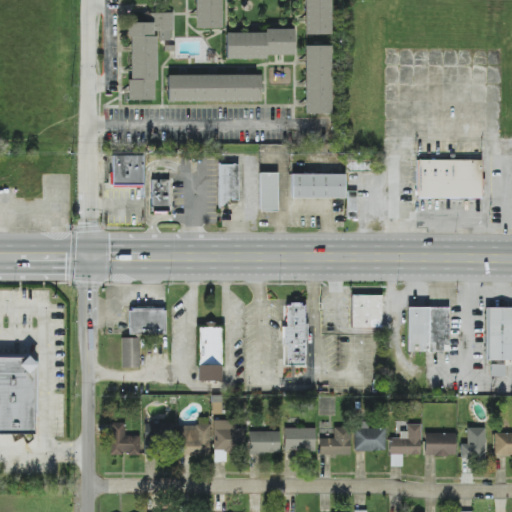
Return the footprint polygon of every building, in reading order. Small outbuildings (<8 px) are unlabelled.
[(220,0),(195,0),(195,28),(220,28),(220,0)] [(330,0),(304,0),(305,35),(331,35),(330,0)] [(128,101),(155,101),(155,32),(158,32),(158,41),(172,41),(172,13),(150,13),(150,22),(128,22),(128,101)] [(293,31),(225,31),(226,58),(294,57),(293,31)] [(330,114),(331,46),(305,45),(304,114),(330,114)] [(167,76),(167,102),(261,101),(261,74),(167,76)] [(110,188),(142,188),(142,152),(110,152),(110,188)] [(481,159),(416,159),(416,198),(481,198),(481,159)] [(237,203),(237,164),(218,164),(218,203),(237,203)] [(277,172),(258,172),(258,210),(277,210),(277,172)] [(345,173),(291,173),(291,198),(345,198),(345,173)] [(150,212),(168,212),(168,179),(150,179),(150,212)] [(346,219),(356,219),(357,191),(347,191),(346,219)] [(351,327),(381,327),(381,294),(351,294),(351,327)] [(306,366),(305,302),(282,302),(282,366),(306,366)] [(448,352),(448,306),(406,306),(406,352),(448,352)] [(511,306),(484,306),(484,360),(511,360),(511,306)] [(129,333),(165,333),(165,308),(129,308),(129,333)] [(221,381),(221,323),(197,323),(197,381),(221,381)] [(139,338),(121,338),(122,368),(139,368),(139,338)] [(0,433),(36,433),(36,356),(0,356),(0,433)] [(504,377),(504,365),(491,365),(490,377),(504,377)] [(235,421),(213,420),(212,451),(214,451),(214,461),(226,462),(226,452),(243,452),(244,429),(234,428),(235,421)] [(354,451),(385,451),(385,429),(367,429),(367,422),(353,422),(354,451)] [(139,455),(139,436),(124,436),(125,423),(110,423),(109,455),(139,455)] [(144,423),(143,450),(172,451),(172,424),(144,423)] [(388,454),(420,454),(420,424),(406,424),(406,431),(399,431),(399,438),(389,438),(388,454)] [(208,425),(178,425),(179,456),(209,455),(208,425)] [(319,438),(319,455),(349,455),(350,427),(333,427),(333,439),(319,438)] [(460,459),(485,458),(485,427),(466,428),(467,444),(460,444),(460,459)] [(314,451),(314,428),(284,428),(284,451),(314,451)] [(279,432),(249,431),(248,453),(279,454),(279,432)] [(455,433),(424,433),(424,456),(454,456),(455,433)] [(511,456),(511,433),(494,433),(493,456),(511,456)] [(402,455),(390,455),(390,467),(402,466),(402,455)]
